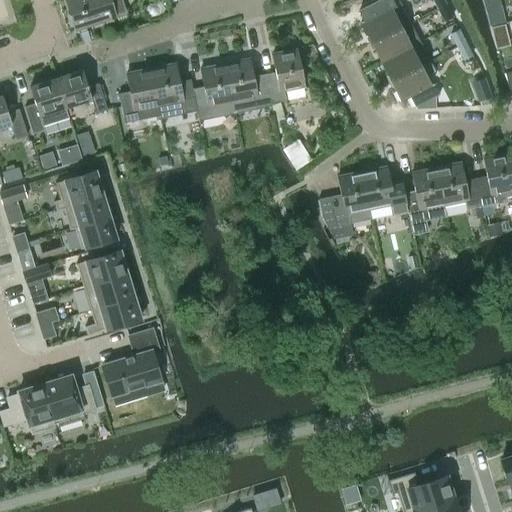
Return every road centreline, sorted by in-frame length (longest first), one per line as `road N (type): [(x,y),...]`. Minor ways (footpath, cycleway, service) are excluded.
road 1 (residential): [(309,0),(374,130),(482,129),(511,121)]
road 2 (residential): [(92,51),(230,0)]
